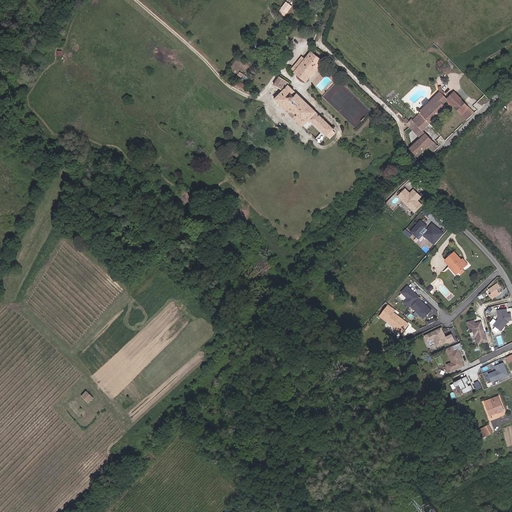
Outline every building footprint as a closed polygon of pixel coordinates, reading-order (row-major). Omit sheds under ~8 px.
[(293,6),(289,3),(281,11),(286,15),(293,6)] [(325,61),(313,51),(307,58),(304,56),(293,69),(308,82),(325,61)] [(336,130),(290,86),(292,83),(281,77),(275,86),(285,91),(277,100),(322,143),(336,130)] [(449,100),(450,99),(442,90),(420,111),(421,112),(414,119),(412,118),(407,122),(413,128),(422,137),(426,133),(423,130),(430,123),(447,107),(444,104),(449,100)] [(457,92),(450,99),(449,100),(468,119),(476,111),(457,92)] [(426,133),(422,137),(411,147),(419,155),(429,146),(435,152),(440,147),(426,133)] [(409,194),(404,189),(398,196),(414,212),(420,205),(416,201),(419,197),(416,194),(415,195),(415,194),(415,193),(412,190),(409,194)] [(433,245),(442,234),(438,231),(436,233),(429,226),(426,229),(421,225),(422,223),(419,221),(410,231),(416,237),(419,233),(421,235),(422,234),(433,245)] [(438,231),(431,224),(429,226),(436,233),(438,231)] [(457,253),(447,261),(459,274),(461,272),(464,270),(468,266),(457,253)] [(501,293),(498,290),(502,287),(498,283),(490,289),(493,293),(491,295),(494,299),(501,293)] [(412,292),(406,286),(400,293),(405,298),(402,302),(408,308),(418,298),(413,293),(413,294),(411,293),(412,292)] [(426,307),(417,299),(409,307),(422,319),(430,311),(427,308),(426,309),(425,308),(426,307)] [(393,310),(386,304),(378,316),(401,332),(407,323),(391,313),(393,310)] [(506,311),(497,313),(499,321),(494,328),(502,333),(506,328),(506,325),(507,325),(509,323),(511,321),(511,315),(507,316),(506,311)] [(476,320),(468,322),(470,330),(474,329),(476,337),(478,336),(480,344),(489,342),(483,321),(477,323),(476,320)] [(441,328),(424,335),(427,341),(434,338),(437,346),(447,342),(447,341),(448,341),(449,343),(454,341),(451,334),(445,337),(441,328)] [(446,365),(449,372),(459,368),(463,366),(460,361),(462,360),(458,351),(462,349),(460,343),(445,349),(451,362),(446,365)] [(511,356),(503,360),(506,366),(511,362),(511,356)] [(490,383),(507,376),(502,363),(494,367),(496,371),(487,374),(490,383)] [(468,381),(465,376),(460,379),(453,382),(457,391),(460,390),(460,391),(462,394),(472,390),(469,385),(467,386),(465,382),(468,381)] [(90,403),(95,397),(88,391),(83,397),(90,403)] [(495,399),(491,401),(492,417),(500,413),(495,399)] [(492,417),(491,401),(482,404),(488,418),(492,417)]
